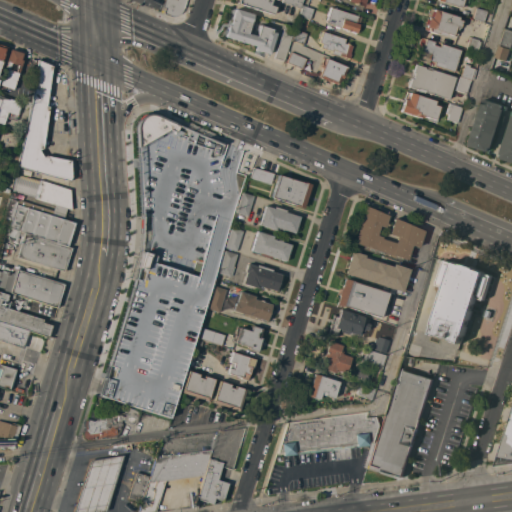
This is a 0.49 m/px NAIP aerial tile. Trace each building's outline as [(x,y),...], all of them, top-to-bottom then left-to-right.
[(186,0),(183,9),(182,11),(181,14),(178,15),(176,16),(174,16),(172,16),(170,16),(168,15),(163,13),(165,8),(162,7),(164,0),(186,0)] [(272,0),(271,6),(275,7),(272,15),(240,4),(240,6),(235,4),(236,0),(272,0)] [(302,0),(300,8),(281,2),(281,0),(302,0)] [(365,0),(364,6),(363,6),(361,12),(349,8),(350,2),(348,2),(348,0),(365,0)] [(463,0),(464,1),(463,3),(462,3),(461,8),(437,0),(463,0)] [(309,20),(299,16),(302,5),(313,9),(309,20)] [(356,33),(355,33),(354,33),(349,32),(350,31),(346,29),(346,31),(340,29),(341,28),(339,27),(339,29),(334,28),(334,26),(326,23),(327,20),(326,20),(327,17),(328,17),(326,16),(327,12),(328,12),(329,7),(331,8),(331,7),(361,17),(356,33)] [(486,11),(485,16),(486,16),(485,22),(483,21),(483,22),(472,19),(476,8),(486,11)] [(253,14),(247,33),(256,36),(259,25),(272,29),(271,32),(275,33),(269,54),(260,51),(260,52),(258,51),(258,52),(256,51),(254,50),(255,46),(225,36),(225,34),(227,28),(228,24),(230,25),(235,9),(253,14)] [(458,17),(457,19),(461,21),(460,24),(462,24),(460,28),(458,27),(457,30),(455,29),(454,31),(455,31),(454,35),(453,35),(452,36),(446,33),(445,36),(438,34),(424,30),(425,26),(426,26),(427,25),(425,25),(427,19),(428,20),(429,17),(431,18),(432,16),(431,16),(432,11),(433,12),(434,9),(458,17)] [(511,16),(511,47),(501,44),(510,16),(511,16)] [(284,24),(294,27),(283,61),(274,58),(284,24)] [(302,45),(291,41),(295,30),(306,33),(302,45)] [(345,39),(344,43),(352,46),(350,54),(351,54),(349,59),(331,53),(332,52),(320,48),(321,44),(319,43),(322,32),(345,39)] [(479,40),(478,41),(480,42),(477,53),(465,49),(469,37),(479,40)] [(434,42),(433,45),(439,47),(440,43),(460,50),(453,72),(433,65),(434,62),(428,60),(427,64),(415,60),(418,50),(419,50),(420,46),(423,46),(425,39),(434,42)] [(5,56),(4,55),(2,61),(3,62),(2,65),(1,64),(0,67),(0,44),(8,47),(5,56)] [(511,48),(507,60),(496,56),(500,45),(511,48)] [(0,85),(0,82),(7,61),(6,61),(10,49),(23,53),(21,60),(23,61),(13,90),(0,85)] [(312,61),(308,70),(309,70),(307,75),(300,72),(301,69),(286,62),(291,52),(312,61)] [(346,67),(342,79),(340,78),(339,79),(340,79),(339,82),(338,82),(336,84),(334,83),(334,85),(331,83),(331,82),(323,79),(323,80),(320,79),(321,78),(318,77),(325,59),(346,67)] [(30,106),(31,106),(38,60),(52,66),(46,106),(49,106),(45,135),(26,129),(30,106)] [(425,66),(431,68),(431,70),(454,77),(447,100),(424,92),(423,93),(417,91),(417,90),(408,87),(408,85),(406,84),(408,79),(410,80),(410,79),(409,79),(411,71),(412,72),(413,71),(410,70),(412,65),(414,66),(415,64),(424,67),(425,66)] [(464,64),(469,65),(469,67),(475,69),(472,80),(471,80),(470,80),(460,77),(464,64)] [(470,80),(469,82),(465,94),(454,90),(459,77),(460,77),(470,80)] [(435,101),(433,105),(439,106),(434,120),(422,116),(421,119),(400,112),(404,99),(407,100),(409,93),(435,101)] [(0,96),(21,103),(17,115),(7,112),(3,124),(0,123),(0,96)] [(485,98),(504,104),(503,108),(505,109),(493,147),(490,147),(489,151),(470,144),(485,98)] [(461,107),(456,123),(446,119),(448,115),(445,114),(448,103),(461,107)] [(168,419),(96,395),(130,290),(136,264),(140,233),(140,205),(135,147),(134,129),(135,119),(143,114),(153,115),(223,146),(232,150),(242,154),(235,173),(244,176),(168,419)] [(511,161),(502,158),(503,154),(501,153),(511,117),(511,161)] [(20,168),(17,166),(26,129),(45,135),(43,148),(46,155),(70,160),(72,177),(70,181),(39,173),(39,174),(20,168)] [(270,184),(250,178),(253,167),(273,174),(270,184)] [(22,193),(12,190),(16,174),(39,181),(39,180),(70,190),(71,210),(67,208),(65,214),(20,200),(22,193)] [(303,183),(303,182),(310,184),(308,193),(310,194),(308,200),(305,199),(303,208),(293,206),(294,204),(271,198),(278,175),(303,183)] [(9,195),(0,191),(0,186),(2,177),(13,180),(9,195)] [(247,216),(237,213),(243,193),(253,196),(247,216)] [(0,234),(9,199),(18,201),(18,199),(20,200),(65,214),(64,220),(75,223),(67,247),(24,233),(22,233),(6,227),(5,235),(0,252),(0,234)] [(273,208),(274,206),(285,210),(285,212),(299,217),(294,233),(277,227),(276,230),(258,225),(265,206),(273,208)] [(365,206),(388,216),(384,228),(379,226),(376,235),(382,237),(381,238),(394,243),(396,237),(388,234),(393,218),(423,231),(417,248),(411,246),(406,260),(353,243),(365,206)] [(22,233),(21,237),(18,236),(17,239),(5,235),(6,227),(22,233)] [(236,251),(226,248),(232,228),(242,231),(236,251)] [(273,237),(272,239),(290,245),(285,261),(271,257),(270,259),(259,255),(259,253),(250,250),(256,231),(273,237)] [(72,248),(71,251),(72,251),(67,269),(65,268),(64,272),(17,257),(24,233),(67,247),(72,248)] [(230,277),(217,273),(225,250),(236,254),(230,277)] [(351,251),(364,255),(364,258),(391,267),(392,264),(408,269),(401,292),(344,274),(351,251)] [(452,262),(453,261),(485,271),(485,272),(492,275),(484,299),(477,297),(465,335),(464,334),(461,343),(431,333),(434,325),(432,324),(445,287),(437,284),(444,259),(452,262)] [(256,267),(256,265),(271,270),(271,272),(281,275),(276,291),(267,289),(266,289),(265,289),(264,289),(262,287),(261,290),(242,284),(246,272),(244,272),(247,264),(256,267)] [(0,271),(2,272),(2,270),(13,274),(15,270),(17,270),(65,285),(58,306),(57,306),(57,308),(0,289),(0,271)] [(379,318),(347,307),(347,308),(335,305),(338,296),(337,295),(340,287),(341,287),(344,278),(355,282),(387,293),(379,318)] [(218,313),(206,309),(213,286),(225,290),(218,313)] [(0,292),(7,295),(6,301),(1,299),(0,302),(0,305),(43,319),(42,323),(51,326),(48,337),(29,331),(0,321),(0,292)] [(254,296),(253,299),(258,301),(259,300),(260,300),(261,300),(262,301),(263,302),(263,303),(271,305),(266,321),(256,318),(255,320),(240,315),(241,313),(232,310),(234,303),(236,303),(239,292),(254,296)] [(362,317),(361,322),(363,323),(364,322),(368,323),(366,331),(363,330),(362,333),(358,332),(357,335),(347,332),(347,334),(339,332),(340,330),(337,329),(335,337),(326,334),(332,315),(337,317),(339,309),(362,317)] [(0,321),(29,331),(23,347),(0,339),(0,321)] [(251,326),(261,329),(259,337),(262,338),(257,352),(248,349),(249,347),(234,343),(234,341),(232,340),(233,337),(231,337),(232,334),(234,335),(236,327),(250,331),(251,326)] [(220,346),(198,339),(202,328),(224,335),(220,346)] [(388,341),(384,353),(372,349),(370,348),(374,338),(376,339),(376,337),(388,341)] [(340,345),(339,350),(341,351),(340,354),(349,357),(345,370),(342,369),(341,373),(334,370),(334,373),(323,370),(325,364),(324,364),(325,361),(326,361),(327,359),(323,358),(328,341),(340,345)] [(384,355),(380,367),(361,361),(365,349),(384,355)] [(251,368),(250,368),(246,380),(226,373),(228,368),(231,369),(233,363),(228,362),(231,352),(254,359),(251,368)] [(0,369),(1,370),(1,369),(0,368),(0,364),(15,369),(14,374),(16,375),(13,387),(10,386),(9,390),(0,386),(0,369)] [(403,476),(368,465),(398,367),(434,379),(403,476)] [(213,379),(207,401),(196,398),(195,402),(189,400),(191,396),(181,393),(187,371),(198,374),(197,377),(202,379),(203,376),(213,379)] [(337,382),(332,398),(323,395),(323,396),(319,395),(317,399),(306,396),(313,374),(337,382)] [(229,384),(228,387),(233,388),(234,386),(245,389),(238,411),(228,408),(226,412),(220,410),(222,406),(212,402),(218,381),(229,384)] [(374,389),(370,400),(355,395),(358,384),(374,389)] [(109,417),(110,416),(111,414),(112,414),(114,414),(116,414),(118,415),(120,415),(125,417),(128,408),(139,412),(135,425),(123,421),(121,421),(122,425),(120,428),(119,429),(117,429),(117,436),(86,440),(84,438),(83,433),(84,431),(83,424),(84,420),(87,420),(109,417)] [(511,462),(494,465),(511,409),(511,462)] [(368,443),(368,445),(355,447),(355,446),(352,447),(352,444),(351,444),(351,447),(342,448),(341,446),(340,446),(341,448),(331,450),(330,447),(329,447),(329,450),(319,451),(319,448),(318,449),(318,451),(309,452),(308,450),(307,450),(307,453),(298,454),(297,451),(294,452),(294,454),(282,456),(282,453),(277,454),(287,422),(366,411),(364,418),(374,416),(377,425),(372,442),(368,443)] [(12,450),(0,446),(0,421),(16,426),(16,425),(20,426),(12,450)] [(204,475),(165,481),(155,511),(138,511),(156,457),(164,456),(164,455),(169,454),(169,455),(211,450),(208,459),(209,459),(204,475)] [(74,511),(89,461),(122,456),(104,511),(97,511),(74,511)] [(222,463),(217,480),(227,483),(222,501),(214,498),(212,504),(196,499),(204,475),(209,459),(222,463)] [(135,472),(148,477),(140,502),(127,498),(135,472)]
